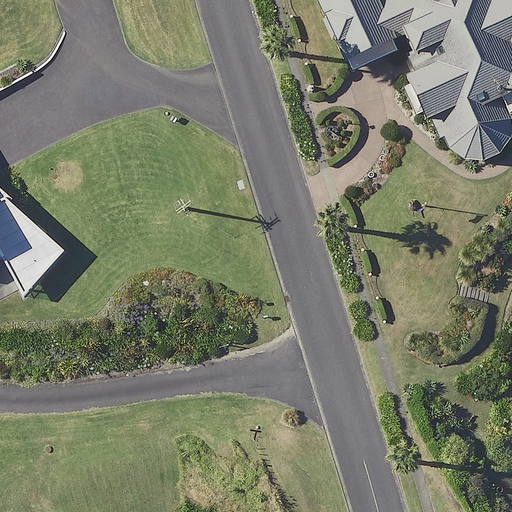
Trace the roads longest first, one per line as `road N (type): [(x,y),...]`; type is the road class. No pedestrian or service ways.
road 1 (residential): [(329,361),(228,0)]
road 2 (residential): [(329,361),(0,395)]
road 3 (residential): [(376,511),(329,361)]
